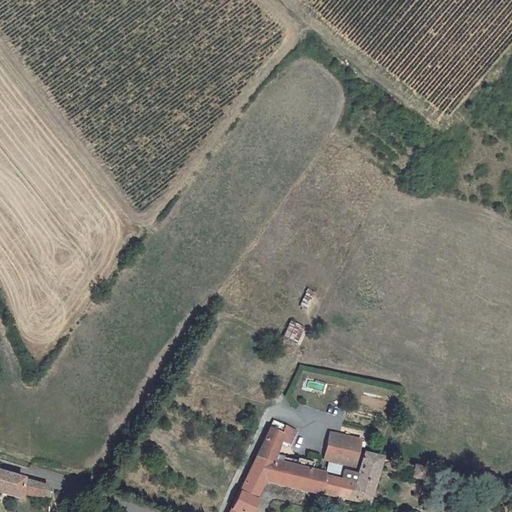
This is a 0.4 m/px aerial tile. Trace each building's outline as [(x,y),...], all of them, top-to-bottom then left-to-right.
[(288,321),(280,338),(294,344),(302,327),(288,321)] [(263,439),(255,458),(272,462),(273,456),(277,445),(278,443),(289,447),(295,433),(272,422),(263,439)] [(323,461),(329,462),(341,465),(353,468),(360,441),(329,434),(323,461)] [(346,484),(341,500),(365,507),(380,458),(362,454),(356,474),(342,471),(339,482),(346,484)] [(272,462),(294,468),(295,463),(273,456),(272,462)] [(228,511),(249,511),(255,500),(255,499),(263,482),(272,462),(255,458),(228,511)] [(294,468),(313,472),(314,470),(311,469),(312,464),(297,460),(295,463),(294,468)] [(263,482),(288,489),(294,468),(272,462),(263,482)] [(341,465),(329,462),(325,475),(338,479),(341,465)] [(420,482),(423,469),(413,466),(410,479),(420,482)] [(288,489),(317,496),(317,494),(321,477),(322,475),(313,472),(294,468),(288,489)] [(47,487),(0,472),(0,493),(18,499),(19,494),(48,498),(47,487)] [(317,494),(341,500),(346,484),(339,482),(321,477),(317,494)]
